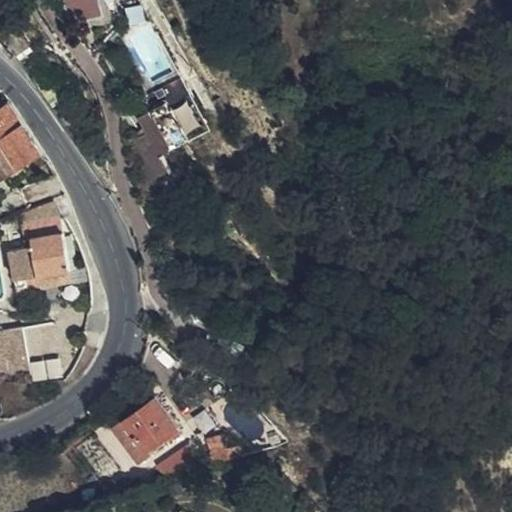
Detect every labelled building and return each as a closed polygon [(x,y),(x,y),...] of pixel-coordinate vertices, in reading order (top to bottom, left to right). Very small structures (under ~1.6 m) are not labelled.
[(63,0),(69,21),(102,12),(98,0),(63,0)] [(5,19),(0,23),(0,44),(13,65),(28,54),(5,19)] [(218,129),(185,71),(119,108),(137,140),(148,134),(138,116),(168,99),(193,143),(218,129)] [(130,156),(152,194),(173,182),(161,161),(193,143),(168,99),(138,116),(148,134),(137,140),(141,149),(130,156)] [(0,177),(1,180),(43,151),(11,101),(0,108),(0,177)] [(72,267),(62,217),(30,221),(35,251),(13,255),(19,289),(42,285),(40,273),(72,267)] [(0,372),(34,372),(26,324),(0,328),(0,372)] [(180,426),(156,395),(124,419),(148,451),(180,426)]
